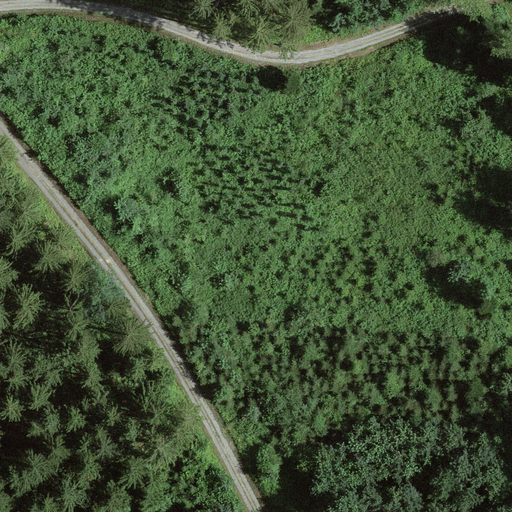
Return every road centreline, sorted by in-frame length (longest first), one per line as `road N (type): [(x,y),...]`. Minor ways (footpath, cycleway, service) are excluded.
road 1 (track): [(468,0),(305,58),(239,54),(133,15),(69,5),(0,9)]
road 2 (track): [(259,511),(145,310),(0,126)]
